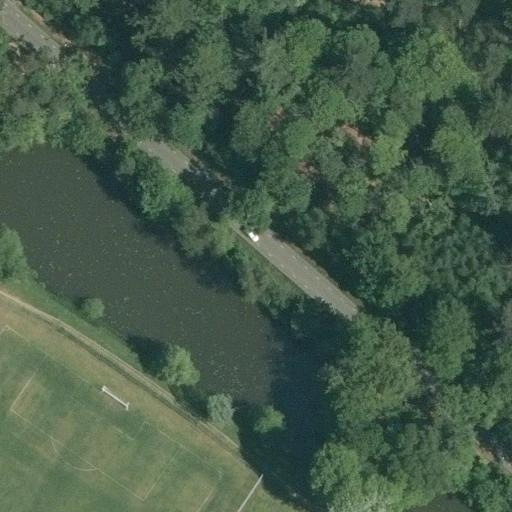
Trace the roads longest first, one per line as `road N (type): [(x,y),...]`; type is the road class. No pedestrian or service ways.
road 1 (tertiary): [(511,454),(0,0)]
road 2 (track): [(313,511),(65,328),(0,299)]
